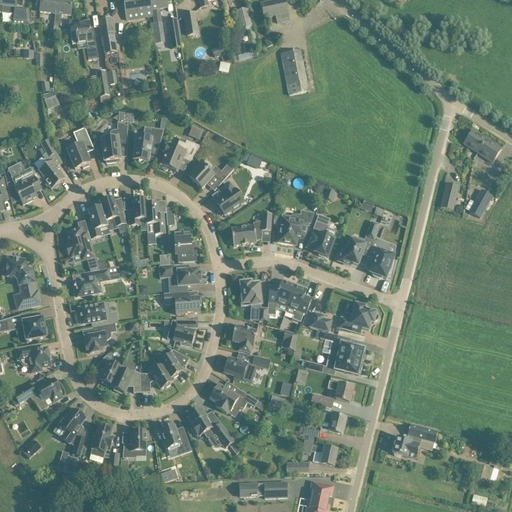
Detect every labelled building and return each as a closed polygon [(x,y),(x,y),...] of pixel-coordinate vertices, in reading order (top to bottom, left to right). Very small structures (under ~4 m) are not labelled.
[(31,27),(30,21),(29,10),(16,8),(17,0),(2,0),(1,14),(14,16),(13,25),(31,27)] [(61,29),(61,26),(62,16),(70,17),(72,1),(64,0),(41,0),(40,13),(55,15),(54,28),(61,29)] [(127,15),(152,11),(150,0),(123,0),(125,7),(126,15),(127,15)] [(168,9),(167,1),(166,0),(150,0),(152,11),(154,25),(162,24),(160,10),(168,9)] [(199,0),(202,8),(208,7),(206,2),(214,0),(199,0)] [(290,22),(288,14),(285,0),(281,0),(260,4),(264,19),(275,17),(277,24),(290,22)] [(245,27),(253,26),(249,10),(248,10),(242,11),(235,12),(239,28),(245,27)] [(188,37),(199,36),(195,13),(185,15),(188,37)] [(115,45),(111,19),(99,21),(103,47),(115,45)] [(172,51),(182,49),(178,21),(168,22),(172,51)] [(94,34),(91,35),(89,23),(74,25),(76,32),(70,33),(72,45),(78,44),(78,45),(85,44),(86,50),(88,62),(98,60),(96,44),(94,34)] [(217,58),(228,53),(225,46),(213,50),(217,58)] [(24,60),(34,60),(34,51),(24,52),(24,60)] [(301,52),(282,56),(290,97),(309,93),(301,52)] [(220,62),(218,72),(228,74),(230,64),(220,62)] [(96,75),(100,98),(110,97),(106,73),(96,75)] [(49,83),(42,84),(43,93),(50,92),(49,83)] [(59,97),(47,99),(49,110),(61,108),(59,97)] [(161,103),(154,104),(155,113),(162,112),(161,103)] [(119,149),(127,150),(128,124),(118,124),(117,132),(115,132),(111,133),(110,137),(110,140),(102,141),(102,143),(100,143),(101,150),(103,150),(105,163),(106,163),(107,165),(115,164),(115,162),(120,161),(119,149)] [(164,131),(153,130),(145,129),(144,138),(137,137),(136,138),(133,137),(134,149),(135,150),(133,161),(138,162),(137,163),(138,164),(138,165),(139,165),(139,166),(140,166),(141,166),(142,166),(143,166),(143,165),(144,165),(144,164),(145,164),(145,163),(149,164),(150,154),(151,155),(151,149),(158,150),(158,151),(161,141),(164,131)] [(205,139),(205,130),(193,129),(193,139),(205,139)] [(74,149),(67,152),(75,171),(82,168),(83,170),(89,168),(88,165),(89,165),(84,152),(93,148),(85,130),(74,135),(78,145),(74,147),(74,149)] [(478,154),(486,141),(472,132),(464,145),(478,154)] [(57,170),(58,169),(50,158),(57,155),(49,141),(42,145),(47,154),(43,157),(47,163),(44,165),(46,167),(39,172),(45,179),(44,180),(46,183),(45,185),(47,188),(50,188),(52,190),(53,189),(55,190),(59,187),(59,185),(65,180),(57,170)] [(486,141),(478,154),(493,164),(502,151),(486,141)] [(195,155),(200,147),(186,142),(185,145),(179,143),(176,149),(170,147),(169,149),(167,148),(164,155),(166,156),(161,167),(163,168),(163,170),(164,171),(165,172),(167,172),(168,170),(177,174),(183,160),(190,163),(195,155)] [(215,168),(210,173),(202,165),(195,173),(193,172),(190,176),(191,177),(189,179),(202,191),(214,177),(222,184),(234,171),(228,166),(221,173),(215,168)] [(42,191),(36,178),(30,168),(11,178),(16,188),(14,189),(23,207),(33,202),(33,200),(37,198),(35,194),(42,191)] [(0,209),(2,209),(4,209),(2,202),(9,201),(6,191),(3,179),(0,179),(0,209)] [(233,213),(241,208),(240,207),(244,204),(235,191),(234,191),(230,184),(227,186),(219,192),(224,198),(216,204),(219,209),(218,211),(222,217),(224,216),(225,217),(232,212),(233,213)] [(460,187),(447,184),(441,208),(454,211),(460,187)] [(326,191),(323,200),(329,202),(333,193),(326,191)] [(480,220),(493,198),(481,191),(474,203),(469,212),(468,213),(480,220)] [(146,221),(146,204),(146,201),(143,201),(143,199),(135,199),(136,201),(133,202),(134,212),(128,212),(129,228),(129,227),(141,226),(140,221),(146,221)] [(123,210),(117,212),(113,200),(100,204),(100,202),(99,202),(100,207),(106,223),(114,221),(115,225),(116,228),(126,225),(125,220),(123,210)] [(166,235),(165,225),(164,215),(158,215),(158,205),(155,205),(155,204),(146,204),(146,221),(147,226),(154,226),(155,236),(165,235),(166,235)] [(99,230),(108,227),(106,223),(100,207),(96,208),(97,210),(88,213),(92,225),(86,227),(88,234),(90,241),(102,238),(99,230)] [(376,209),(374,216),(382,219),(385,212),(376,209)] [(310,225),(314,215),(301,213),(301,217),(299,216),(296,216),(294,216),(293,217),(291,217),(290,218),(283,217),(281,231),(279,230),(278,239),(279,239),(278,243),(296,246),(297,239),(304,240),(307,225),(310,225)] [(271,233),(271,223),(272,216),(263,215),(262,223),(254,225),(254,227),(231,230),(232,239),(231,239),(232,245),(233,244),(234,248),(242,246),(242,247),(248,246),(256,244),(256,242),(262,242),(262,232),(271,233)] [(319,216),(307,249),(313,251),(318,253),(317,255),(319,255),(319,257),(325,259),(326,258),(328,258),(335,240),(324,236),(330,220),(319,216)] [(374,242),(375,240),(380,226),(372,224),(366,239),(374,242)] [(69,249),(67,249),(69,256),(71,255),(72,258),(81,256),(83,262),(87,261),(91,274),(100,272),(98,265),(96,258),(90,241),(88,234),(82,236),(80,231),(67,235),(70,245),(68,245),(69,249)] [(178,263),(187,263),(197,262),(196,255),(194,255),(193,248),(191,249),(190,239),(184,240),(184,233),(174,234),(175,240),(174,240),(175,250),(178,250),(178,263)] [(362,255),(367,242),(365,242),(359,240),(357,244),(351,241),(347,253),(343,251),(339,263),(350,267),(351,264),(358,266),(362,255)] [(380,280),(382,280),(382,278),(386,280),(389,271),(391,271),(393,262),(392,262),(394,257),(386,254),(389,245),(375,240),(374,242),(369,257),(368,259),(375,261),(371,271),(370,274),(374,275),(373,277),(375,278),(376,278),(377,279),(379,279),(380,280)] [(160,268),(170,267),(170,256),(160,257),(160,268)] [(20,260),(18,259),(16,259),(14,259),(12,260),(12,261),(7,261),(7,278),(15,279),(18,282),(18,285),(19,287),(19,288),(21,296),(16,297),(15,298),(15,299),(16,304),(18,311),(32,308),(38,307),(39,307),(41,306),(40,298),(40,297),(39,296),(39,295),(39,293),(39,292),(38,293),(36,293),(34,285),(35,284),(33,274),(25,265),(25,262),(20,261),(20,260)] [(100,272),(108,271),(105,263),(98,265),(100,272)] [(160,268),(159,268),(160,280),(174,279),(175,282),(178,282),(179,288),(200,287),(199,283),(201,283),(200,275),(199,275),(198,271),(179,273),(179,266),(170,267),(160,268)] [(119,280),(118,274),(117,269),(108,271),(100,272),(91,274),(83,275),(85,284),(84,285),(80,283),(80,282),(74,283),(75,287),(74,287),(74,289),(75,289),(77,296),(77,298),(87,297),(98,295),(101,294),(100,287),(99,283),(110,281),(119,280)] [(250,284),(249,283),(249,282),(248,281),(247,281),(246,281),(245,281),(244,281),(244,282),(243,282),(243,283),(242,284),(241,284),(242,298),(240,299),(241,308),(251,307),(251,308),(261,306),(259,285),(251,286),(251,284),(251,283),(250,284)] [(293,286),(294,285),(287,282),(286,284),(282,282),(280,289),(276,299),(269,299),(269,296),(268,299),(268,310),(267,316),(275,316),(276,309),(276,305),(287,309),(295,287),(293,286)] [(287,309),(285,317),(300,323),(309,300),(306,298),(306,299),(304,299),(307,291),(304,290),(305,289),(298,286),(297,288),(295,287),(287,309)] [(189,300),(189,294),(164,295),(164,306),(175,306),(176,309),(176,315),(176,316),(200,315),(200,307),(201,306),(201,302),(199,301),(199,300),(189,300)] [(93,330),(115,326),(118,326),(116,314),(110,315),(108,305),(79,310),(82,325),(92,324),(93,330)] [(341,322),(339,330),(360,336),(365,337),(365,336),(360,335),(362,330),(369,332),(371,324),(374,325),(374,323),(375,323),(377,323),(378,322),(378,321),(379,320),(378,318),(378,317),(377,316),(376,316),(376,314),(365,311),(366,309),(355,306),(351,322),(341,320),(341,322)] [(267,316),(268,310),(260,309),(259,324),(267,324),(267,316)] [(314,315),(310,328),(329,333),(331,323),(323,321),(324,317),(314,315)] [(43,320),(21,324),(20,317),(0,322),(0,334),(18,331),(18,330),(24,329),(27,342),(46,339),(46,337),(47,335),(46,330),(44,329),(43,320)] [(192,347),(194,338),(195,333),(188,331),(188,330),(188,322),(172,322),(169,334),(175,335),(173,342),(181,344),(180,346),(190,349),(190,346),(192,347)] [(135,333),(139,332),(138,323),(129,324),(129,328),(135,333)] [(111,335),(117,334),(115,326),(93,330),(94,336),(84,338),(85,343),(87,352),(89,352),(89,355),(102,353),(102,349),(107,348),(106,342),(108,342),(109,341),(111,339),(111,337),(111,335)] [(239,352),(250,355),(252,348),(253,348),(257,333),(236,327),(232,343),(241,345),(239,352)] [(285,332),(283,342),(287,343),(285,350),(294,352),(298,336),(285,332)] [(317,332),(315,340),(332,344),(329,356),(361,364),(361,361),(364,362),(366,354),(363,353),(364,351),(342,345),(337,344),(339,338),(317,332)] [(41,352),(40,347),(40,346),(16,350),(18,362),(21,362),(21,363),(22,364),(22,365),(23,366),(24,367),(25,367),(26,368),(27,368),(28,368),(29,368),(30,368),(31,375),(42,373),(41,369),(51,367),(48,350),(41,352)] [(171,380),(173,378),(174,379),(178,377),(178,375),(182,373),(179,367),(181,366),(185,368),(189,360),(173,352),(164,357),(166,359),(160,363),(171,380)] [(360,366),(361,364),(329,356),(326,369),(335,371),(358,377),(358,374),(361,375),(363,367),(360,366)] [(254,357),(252,366),(268,370),(271,361),(254,357)] [(120,371),(121,371),(121,369),(109,363),(111,360),(106,358),(97,367),(105,370),(100,381),(103,383),(102,385),(109,388),(110,386),(112,387),(113,387),(120,371)] [(229,359),(224,374),(234,378),(234,380),(242,383),(242,381),(251,384),(256,367),(252,366),(248,365),(248,366),(229,359)] [(173,383),(171,380),(160,363),(154,367),(156,370),(146,376),(146,375),(141,376),(142,394),(151,394),(150,384),(155,381),(161,391),(165,388),(167,389),(171,386),(171,385),(173,383)] [(307,363),(306,370),(322,374),(324,367),(307,363)] [(142,394),(141,376),(128,370),(126,373),(121,371),(120,371),(113,387),(112,387),(112,389),(115,390),(114,392),(121,395),(122,393),(125,395),(131,382),(133,383),(134,395),(142,394)] [(327,379),(324,390),(338,393),(336,401),(350,404),(354,389),(348,387),(348,384),(327,379)] [(45,402),(49,400),(53,405),(63,399),(60,393),(61,393),(54,381),(34,392),(31,387),(14,397),(19,405),(35,395),(36,397),(40,395),(45,402)] [(211,399),(210,401),(218,406),(216,409),(227,416),(229,413),(230,413),(233,408),(238,411),(240,409),(243,411),(247,405),(254,409),(258,403),(238,390),(234,396),(219,386),(215,393),(213,392),(209,398),(211,399)] [(332,409),(333,401),(313,396),(311,404),(332,409)] [(80,416),(81,415),(76,410),(74,412),(73,411),(66,421),(64,420),(54,433),(55,434),(59,427),(67,433),(63,440),(70,445),(70,444),(76,448),(73,456),(80,459),(88,433),(87,433),(85,441),(79,439),(78,439),(76,437),(82,429),(80,427),(86,420),(80,416)] [(206,418),(202,411),(196,414),(195,413),(189,417),(190,418),(188,419),(193,427),(192,428),(192,429),(191,430),(196,437),(197,436),(198,437),(199,437),(204,434),(207,439),(210,439),(215,436),(225,450),(229,447),(234,443),(219,423),(211,428),(205,419),(206,418)] [(346,420),(336,417),(333,417),(324,415),(321,430),(324,430),(324,431),(342,436),(346,420)] [(175,427),(173,427),(172,426),(166,428),(167,430),(160,432),(167,450),(179,446),(181,451),(190,449),(183,429),(176,432),(175,427)] [(411,442),(397,438),(395,446),(393,446),(392,452),(393,453),(393,455),(395,455),(394,457),(401,459),(401,457),(407,459),(408,458),(416,460),(420,446),(420,445),(421,441),(435,445),(438,433),(410,426),(407,437),(412,439),(411,442)] [(109,429),(108,428),(107,427),(106,427),(105,427),(104,427),(103,428),(102,428),(99,427),(97,435),(94,435),(90,446),(93,447),(92,451),(93,451),(91,456),(103,459),(110,460),(111,455),(105,455),(107,451),(109,452),(114,438),(111,437),(113,432),(109,431),(109,430),(109,429)] [(304,429),(303,436),(319,439),(320,433),(304,429)] [(146,433),(144,433),(144,431),(137,431),(137,433),(131,433),(131,444),(124,445),(123,459),(136,459),(136,458),(136,453),(146,452),(146,442),(148,442),(147,435),(146,435),(146,433)] [(31,460),(42,449),(36,442),(24,453),(31,460)] [(313,447),(314,444),(305,442),(302,454),(311,456),(312,453),(314,454),(323,456),(321,465),(325,466),(334,468),(338,451),(328,449),(324,449),(313,447)] [(118,472),(119,456),(111,455),(109,471),(118,472)] [(79,461),(68,457),(65,469),(76,472),(79,461)] [(88,465),(80,463),(78,470),(86,472),(88,465)] [(468,484),(472,464),(466,463),(462,483),(468,484)] [(287,465),(287,474),(308,474),(308,467),(298,467),(298,464),(287,465)] [(481,482),(489,483),(492,468),(484,466),(481,482)] [(328,511),(329,507),(326,507),(328,497),(331,498),(333,489),(311,484),(309,493),(314,494),(312,500),(308,499),(305,511),(328,511)] [(258,486),(239,486),(240,499),(258,499),(258,498),(265,497),(265,485),(258,486)] [(287,485),(265,485),(265,497),(265,500),(288,499),(287,485)]
